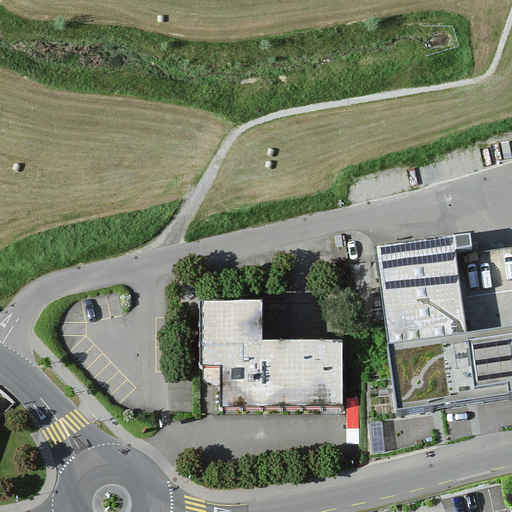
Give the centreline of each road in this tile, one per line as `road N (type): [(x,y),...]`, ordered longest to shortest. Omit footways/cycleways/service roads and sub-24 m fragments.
road 1 (unclassified): [(0,347),(41,290),(511,180)]
road 2 (tertiary): [(511,457),(278,511)]
road 3 (tertiary): [(0,365),(41,398),(93,464)]
